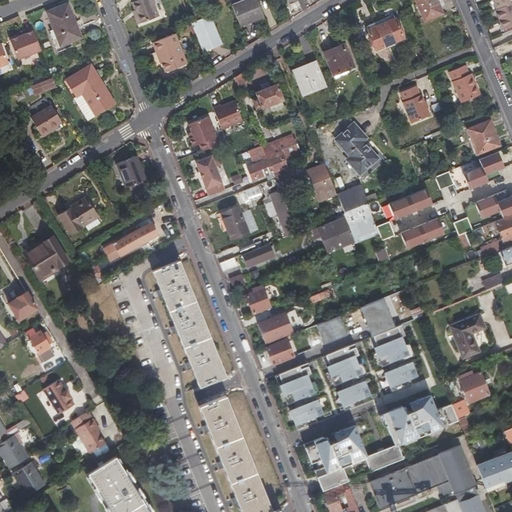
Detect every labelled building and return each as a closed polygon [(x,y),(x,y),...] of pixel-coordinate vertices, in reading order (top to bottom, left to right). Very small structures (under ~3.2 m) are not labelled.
[(131,2),(134,10),(140,23),(159,15),(152,0),(133,0),(134,1),(131,2)] [(255,0),(245,0),(231,6),(239,25),(243,24),(252,21),(262,17),(255,0)] [(440,0),(414,0),(423,20),(446,11),(440,0)] [(493,10),(501,30),(511,25),(511,0),(488,0),(488,1),(490,0),(494,9),(493,10)] [(65,4),(46,12),(59,45),(79,37),(65,4)] [(140,23),(134,10),(132,11),(138,24),(140,23)] [(207,17),(190,24),(202,52),(219,45),(207,17)] [(376,26),(367,30),(375,50),(403,38),(395,18),(376,26)] [(24,34),(18,36),(7,40),(15,59),(38,50),(30,27),(22,30),(24,34)] [(151,42),(155,53),(157,52),(164,72),(184,64),(173,34),(151,42)] [(343,43),(323,52),(332,75),(353,66),(343,43)] [(314,62),(293,71),(303,95),(324,87),(314,62)] [(76,95),(80,92),(94,114),(113,102),(89,64),(66,79),(75,93),(76,95)] [(465,66),(450,72),(462,102),(480,95),(475,83),(473,82),(470,74),(468,74),(465,66)] [(233,77),(238,88),(243,86),(238,74),(233,77)] [(40,76),(7,89),(10,94),(29,87),(43,81),(40,76)] [(46,86),(47,88),(54,85),(50,79),(43,81),(46,86)] [(43,81),(29,87),(33,92),(46,86),(43,81)] [(282,101),(276,84),(254,92),(256,97),(251,99),(255,108),(260,106),(261,109),(282,101)] [(413,88),(417,86),(416,86),(400,92),(404,101),(402,102),(412,124),(429,116),(425,105),(421,106),(413,88)] [(419,94),(417,86),(413,88),(421,106),(425,105),(421,94),(419,94)] [(94,114),(80,92),(76,95),(73,97),(87,119),(94,114)] [(218,105),(211,108),(220,129),(240,120),(232,101),(219,106),(218,105)] [(48,104),(28,118),(40,136),(51,129),(50,126),(59,121),(48,104)] [(479,115),(480,118),(496,112),(494,108),(479,115)] [(198,144),(201,151),(216,144),(213,138),(215,137),(207,117),(187,125),(190,133),(192,137),(188,138),(192,147),(198,144)] [(467,130),(477,154),(498,145),(489,122),(467,130)] [(364,138),(352,125),(335,140),(351,157),(348,160),(359,173),(376,159),(360,142),(364,138)] [(267,160),(271,172),(285,166),(283,159),(298,153),(290,136),(262,147),(267,160)] [(498,150),(479,157),(486,174),(504,167),(498,150)] [(136,155),(118,162),(127,187),(146,179),(136,155)] [(209,156),(194,162),(207,196),(223,190),(209,156)] [(252,179),(271,172),(267,160),(248,167),(252,179)] [(335,194),(323,165),(306,172),(318,202),(335,194)] [(274,178),(279,191),(280,194),(291,190),(287,183),(285,179),(289,177),(285,166),(271,172),(274,178)] [(481,166),(462,173),(469,190),(487,183),(481,166)] [(438,189),(452,183),(447,171),(433,176),(438,189)] [(238,173),(230,176),(233,185),(242,181),(238,173)] [(358,186),(335,195),(342,213),(365,203),(358,186)] [(426,187),(387,203),(394,219),(432,204),(426,187)] [(294,197),(291,190),(280,194),(283,201),(294,197)] [(295,231),(283,201),(280,194),(279,191),(269,195),(278,216),(277,218),(285,236),(295,231)] [(493,194),(474,201),(481,218),(500,211),(493,194)] [(511,194),(497,200),(504,217),(511,214),(511,194)] [(83,199),(58,214),(69,233),(94,217),(83,199)] [(236,207),(220,213),(230,238),(246,231),(236,207)] [(315,238),(321,236),(325,235),(327,240),(323,242),(327,253),(353,243),(341,213),(336,216),(337,219),(312,229),(315,238)] [(511,215),(496,221),(503,238),(511,234),(511,215)] [(438,217),(399,233),(406,249),(444,233),(438,217)] [(457,234),(470,229),(466,217),(452,222),(457,234)] [(387,221),(375,226),(381,239),(392,234),(387,221)] [(133,231),(112,243),(119,254),(140,243),(140,240),(153,234),(147,225),(135,233),(133,231)] [(469,245),(464,233),(456,236),(460,249),(469,245)] [(52,235),(37,244),(39,248),(24,256),(40,282),(69,265),(52,235)] [(483,257),(498,251),(494,241),(479,247),(483,257)] [(268,242),(240,254),(245,266),(273,254),(268,242)] [(22,252),(24,256),(39,248),(37,244),(22,252)] [(374,250),(377,262),(388,258),(384,247),(374,250)] [(504,249),(499,251),(505,265),(511,262),(511,261),(507,248),(504,249)] [(218,262),(222,271),(236,265),(233,256),(218,262)] [(198,387),(225,377),(178,260),(152,270),(161,293),(176,329),(189,365),(198,387)] [(240,273),(227,278),(232,290),(245,285),(240,273)] [(481,282),(484,291),(487,289),(501,284),(497,276),(481,282)] [(261,288),(244,295),(252,313),(269,307),(261,288)] [(327,290),(308,297),(310,303),(329,295),(327,290)] [(17,319),(35,308),(25,291),(16,296),(16,297),(8,303),(17,319)] [(380,297),(357,307),(369,336),(392,326),(380,297)] [(412,317),(421,314),(418,307),(409,310),(412,317)] [(477,314),(449,326),(461,358),(477,352),(469,333),(483,328),(477,314)] [(337,315),(314,325),(322,343),(344,334),(337,315)] [(273,317),(257,324),(264,342),(280,335),(273,317)] [(32,329),(25,333),(39,355),(40,354),(44,359),(52,354),(49,349),(51,347),(40,330),(35,333),(32,329)] [(407,354),(400,335),(370,347),(377,365),(407,354)] [(286,340),(266,348),(273,366),(293,358),(286,340)] [(358,372),(351,354),(321,366),(328,384),(358,372)] [(416,379),(409,360),(379,372),(386,390),(416,379)] [(468,370),(456,376),(467,402),(487,394),(478,371),(470,374),(468,370)] [(312,391),(304,373),(274,385),(282,403),(312,391)] [(452,396),(444,375),(438,377),(451,410),(454,417),(456,418),(462,415),(454,395),(452,396)] [(42,389),(57,414),(73,404),(69,398),(70,398),(65,390),(64,391),(57,379),(42,389)] [(369,397),(362,379),(332,391),(339,409),(369,397)] [(19,402),(28,397),(22,389),(14,395),(19,402)] [(377,413),(390,445),(394,443),(439,426),(432,409),(426,394),(377,413)] [(279,511),(278,509),(271,511),(258,480),(224,396),(198,406),(207,428),(216,453),(221,466),(235,502),(239,511),(279,511)] [(0,429),(2,428),(7,435),(0,438),(0,450),(9,464),(27,452),(13,430),(18,427),(13,420),(8,424),(0,411),(0,398),(0,399),(0,397),(0,429)] [(322,415),(315,397),(285,409),(292,427),(322,415)] [(447,404),(432,409),(439,426),(453,420),(447,404)] [(100,429),(88,410),(70,421),(89,452),(106,442),(98,430),(100,429)] [(309,442),(321,473),(340,466),(361,457),(365,456),(353,425),(309,442)] [(511,427),(502,431),(504,437),(511,433),(511,427)] [(365,456),(361,457),(367,471),(400,456),(394,443),(390,445),(365,456)] [(459,445),(437,453),(438,454),(452,491),(453,494),(475,486),(459,445)] [(484,488),(511,476),(511,454),(511,451),(475,465),(484,488)] [(443,495),(452,491),(438,454),(369,482),(379,508),(435,485),(439,493),(442,491),(443,495)] [(143,502),(140,498),(135,489),(130,482),(125,474),(115,457),(87,474),(97,490),(102,499),(108,507),(110,511),(149,511),(145,506),(143,502)] [(32,460),(14,472),(28,493),(46,481),(32,460)] [(345,480),(340,466),(321,473),(313,476),(318,490),(345,480)] [(356,477),(346,481),(350,493),(361,489),(356,477)] [(346,481),(321,490),(329,511),(330,511),(340,508),(336,498),(338,497),(337,493),(343,491),(348,505),(345,507),(346,511),(354,511),(357,511),(350,493),(346,481)] [(11,492),(0,499),(0,511),(4,511),(19,503),(11,492)] [(423,511),(458,511),(460,511),(456,499),(423,511)]
